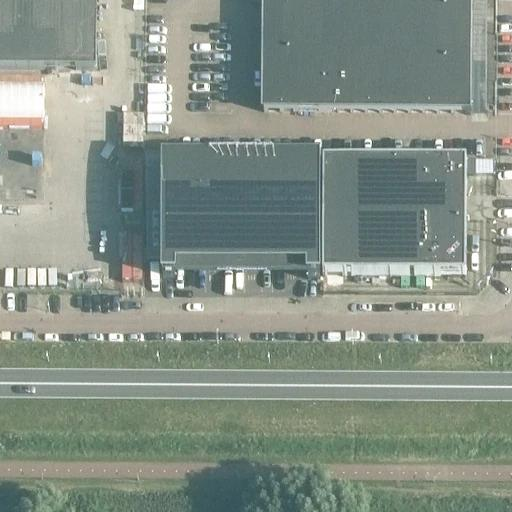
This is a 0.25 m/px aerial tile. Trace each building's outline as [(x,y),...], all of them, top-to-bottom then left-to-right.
[(87,0),(0,0),(0,11),(88,12),(87,0)] [(144,0),(116,0),(115,295),(143,295),(144,0)] [(471,116),(471,25),(471,0),(276,0),(275,1),(265,1),(265,11),(264,11),(264,12),(265,12),(264,39),(264,41),(264,68),(263,113),(467,114),(467,116),(471,116)] [(88,48),(0,47),(0,117),(87,118),(88,48)] [(87,154),(0,153),(0,223),(87,224),(87,154)] [(466,278),(466,163),(322,162),(322,277),(326,278),(326,276),(342,276),(342,278),(466,278)] [(163,163),(162,279),(175,279),(175,266),(307,266),(307,280),(319,280),(319,265),(320,163),(163,163)] [(86,259),(0,258),(0,294),(86,295),(86,259)]
